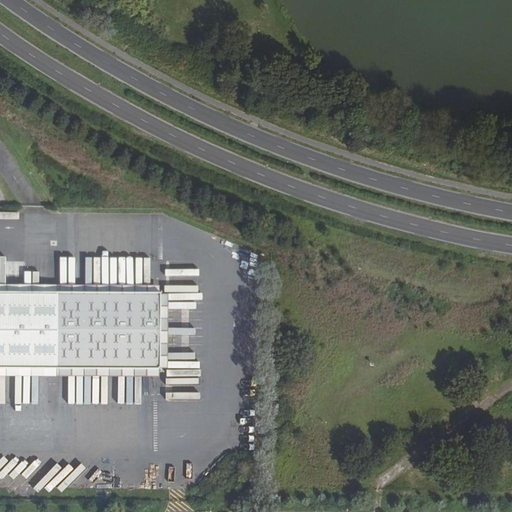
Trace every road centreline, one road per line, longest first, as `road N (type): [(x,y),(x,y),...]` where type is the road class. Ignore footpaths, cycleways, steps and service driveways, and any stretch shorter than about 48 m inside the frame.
road 1 (primary): [(0,33),(172,135),(275,180),(511,245)]
road 2 (primary): [(511,213),(273,147),(94,58),(5,0)]
